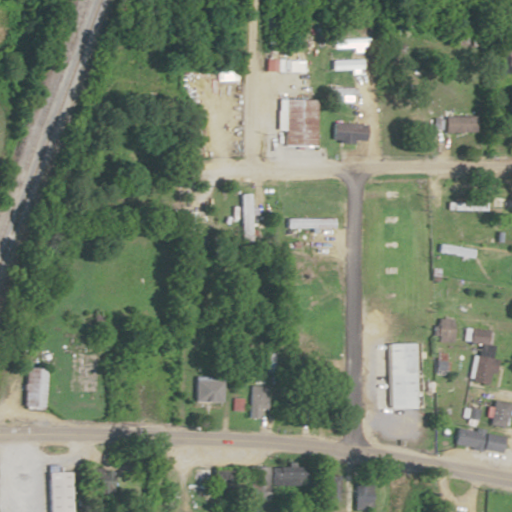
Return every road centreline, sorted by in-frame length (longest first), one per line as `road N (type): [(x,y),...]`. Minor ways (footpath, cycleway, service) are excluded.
road 1 (residential): [(0,380),(51,231),(69,213),(184,173),(511,167)]
road 2 (tertiary): [(169,435),(391,455),(511,479)]
road 3 (residential): [(349,451),(348,170)]
road 4 (tertiary): [(0,435),(169,435)]
